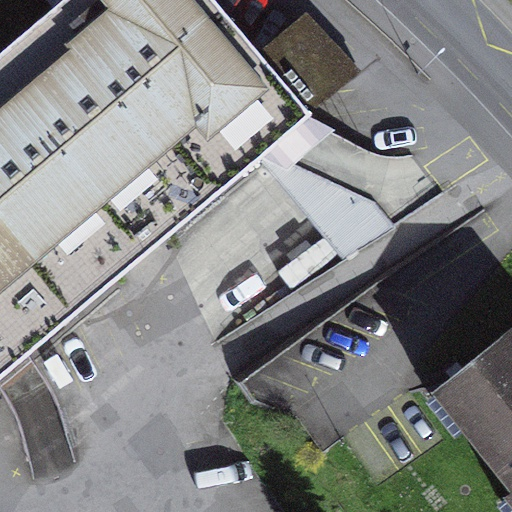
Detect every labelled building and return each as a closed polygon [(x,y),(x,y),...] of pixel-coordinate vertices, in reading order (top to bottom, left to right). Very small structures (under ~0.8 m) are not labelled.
[(68,0),(13,45),(170,235),(311,119),(259,56),(213,0),(68,0)] [(306,18),(259,56),(311,119),(361,75),(306,18)] [(0,374),(170,235),(13,45),(0,55),(0,374)] [(241,391),(277,437),(296,422),(321,453),(389,400),(328,323),(241,391)] [(511,511),(511,336),(431,403),(511,501),(502,506),(506,511),(511,511)]
